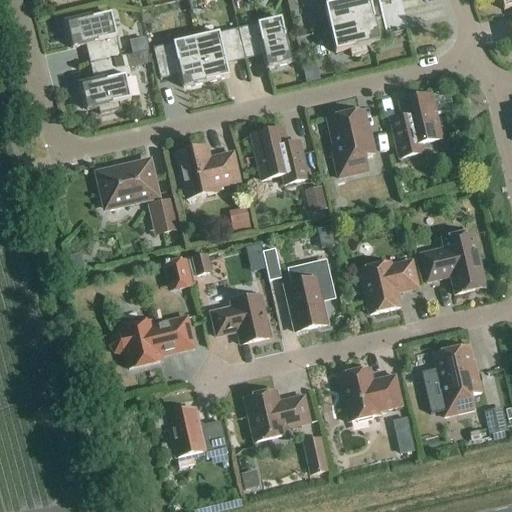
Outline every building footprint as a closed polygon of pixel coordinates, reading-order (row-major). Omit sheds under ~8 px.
[(325,10),(330,33),(374,23),(371,11),(380,8),(378,0),(367,0),(355,3),(354,0),(329,0),(332,8),(325,10)] [(511,10),(511,0),(500,0),(503,13),(511,10)] [(85,48),(90,67),(121,60),(111,17),(67,27),(72,51),(85,48)] [(281,22),(238,32),(245,63),(264,58),(267,71),(291,66),(281,22)] [(374,23),(330,33),(335,56),(350,52),(351,59),(368,56),(366,49),(389,43),(386,33),(377,35),(374,23)] [(238,32),(196,42),(206,85),(229,80),(226,67),(245,63),(238,32)] [(145,40),(129,44),(132,57),(148,54),(145,40)] [(206,85),(196,42),(153,51),(160,82),(180,78),(183,91),(206,85)] [(130,103),(125,79),(131,78),(126,58),(121,60),(90,67),(94,86),(81,89),(87,113),(98,110),(99,117),(121,112),(119,105),(130,103)] [(317,74),(304,77),(306,86),(319,83),(317,74)] [(399,106),(403,122),(389,125),(398,162),(424,156),(421,147),(441,142),(431,98),(399,106)] [(364,159),(375,156),(371,139),(367,140),(361,115),(357,115),(354,113),(346,115),(344,118),(329,122),(339,164),(334,165),(338,181),(368,174),(364,159)] [(281,179),(283,188),(309,182),(300,145),(286,149),(282,133),(251,140),(261,184),(281,179)] [(180,178),(178,182),(180,191),(184,193),(186,203),(217,196),(216,191),(239,185),(233,157),(209,162),(207,150),(175,158),(180,178)] [(103,200),(101,204),(102,209),(105,212),(110,213),(114,212),(117,209),(156,200),(148,166),(146,166),(143,165),(135,167),(133,169),(113,174),(111,172),(102,174),(101,177),(97,177),(103,200)] [(321,190),(306,193),(311,216),(326,212),(321,190)] [(150,209),(157,237),(176,232),(170,204),(150,209)] [(229,215),(234,237),(251,233),(246,211),(229,215)] [(420,258),(426,286),(450,280),(454,298),(485,291),(473,236),(441,243),(443,252),(420,258)] [(262,256),(269,284),(281,282),(274,253),(262,256)] [(189,263),(193,279),(209,276),(205,259),(189,263)] [(335,303),(326,263),(287,272),(290,288),(284,289),(295,335),(327,328),(322,306),(335,303)] [(163,269),(169,294),(189,289),(184,264),(163,269)] [(396,296),(417,291),(411,265),(390,270),(389,266),(359,273),(369,318),(400,311),(396,296)] [(211,316),(216,340),(237,335),(240,348),(269,341),(260,300),(231,306),(232,312),(211,316)] [(120,336),(118,337),(114,338),(111,341),(110,345),(110,349),(112,353),(115,355),(119,357),(122,356),(124,356),(128,372),(159,365),(158,359),(193,351),(186,322),(151,330),(150,325),(119,333),(120,336)] [(440,405),(444,420),(474,413),(471,398),(481,396),(476,375),(472,376),(466,350),(463,351),(459,349),(452,350),(450,354),(435,357),(445,404),(440,405)] [(337,380),(340,393),(348,426),(380,419),(380,418),(387,416),(386,413),(402,410),(395,379),(372,384),(370,372),(337,380)] [(285,439),(284,432),(309,426),(303,400),(278,406),(275,394),(244,402),(254,446),(285,439)] [(489,437),(507,432),(501,410),(484,415),(489,437)] [(165,419),(168,432),(175,462),(204,455),(205,461),(227,456),(220,424),(199,430),(195,412),(165,419)] [(481,442),(479,433),(469,435),(471,444),(481,442)] [(304,446),(311,477),(326,473),(319,442),(304,446)]
